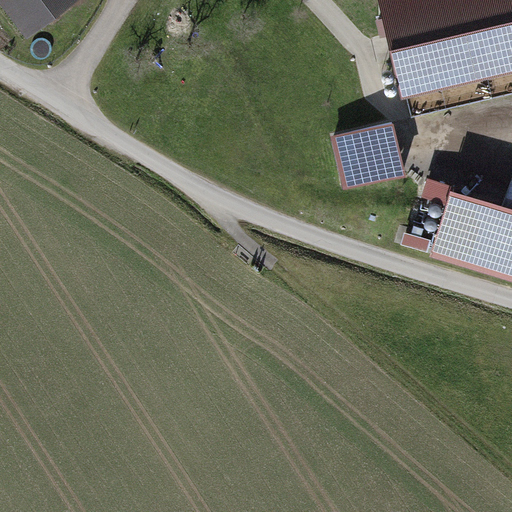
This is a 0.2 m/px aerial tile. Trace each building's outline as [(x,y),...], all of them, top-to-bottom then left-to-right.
[(0,0),(28,36),(75,0),(0,0)] [(511,0),(382,0),(404,92),(511,66),(511,0)] [(397,117),(330,132),(343,189),(410,174),(397,117)] [(511,193),(454,177),(432,253),(511,276),(511,193)] [(409,227),(407,243),(434,245),(435,230),(409,227)]
